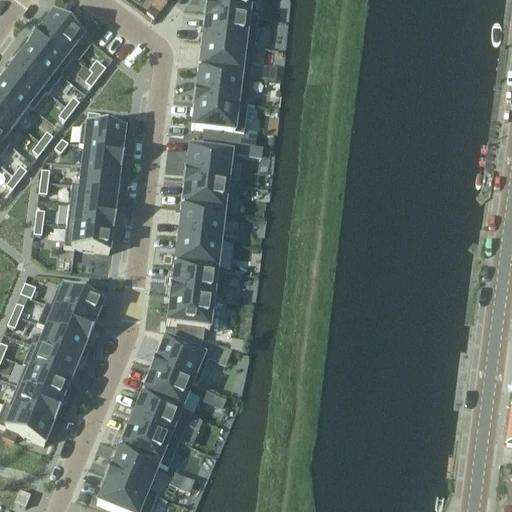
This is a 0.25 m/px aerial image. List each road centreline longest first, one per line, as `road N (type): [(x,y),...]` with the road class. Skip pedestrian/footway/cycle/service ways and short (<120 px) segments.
road 1 (residential): [(92,0),(160,50),(161,70),(127,337),(56,511)]
road 2 (tertiary): [(472,511),(511,192)]
